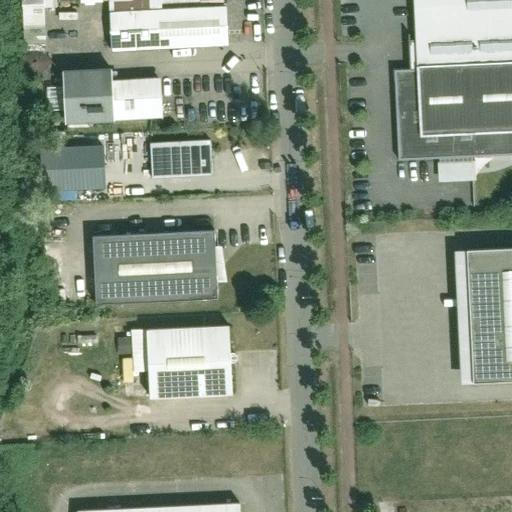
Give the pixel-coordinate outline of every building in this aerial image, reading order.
[(22,0),(22,44),(45,44),(45,0),(22,0)] [(511,0),(411,0),(415,68),(395,69),(399,160),(511,155),(511,0)] [(224,7),(109,13),(111,49),(226,43),(224,7)] [(160,78),(110,80),(110,69),(61,71),(64,123),(112,121),(112,120),(161,118),(160,78)] [(209,141),(151,143),(153,178),(211,176),(209,141)] [(102,144),(38,147),(40,191),(104,188),(102,144)] [(214,231),(96,236),(99,303),(217,298),(214,231)] [(404,233),(355,233),(355,253),(405,252),(404,233)] [(511,248),(452,251),(458,384),(511,381),(511,248)] [(227,325),(131,328),(133,372),(145,371),(146,398),(229,395),(227,325)]
